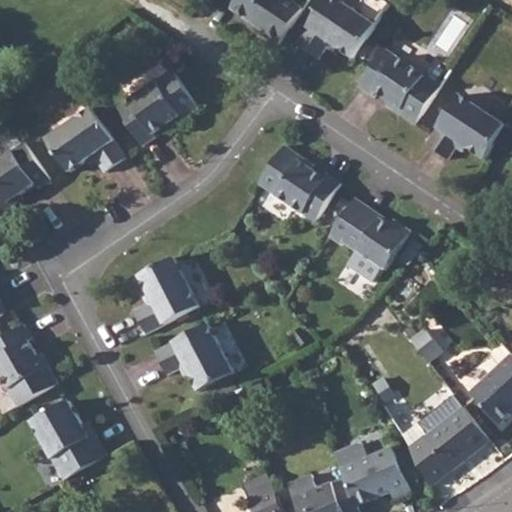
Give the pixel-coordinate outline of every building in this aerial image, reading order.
[(262,33),(281,45),(305,9),(290,0),(238,0),(233,8),(265,30),(262,33)] [(320,59),(328,48),(332,42),(338,47),(355,57),(377,25),(389,7),(378,0),(363,0),(356,11),(339,0),(328,0),(299,45),(320,59)] [(376,91),(393,103),(402,109),(399,113),(416,124),(442,86),(414,67),(387,49),(361,87),(373,95),(376,91)] [(152,137),(168,126),(177,120),(180,124),(198,113),(171,75),(116,112),(143,149),(155,142),(152,137)] [(448,159),(456,148),(460,142),(466,147),(485,159),(495,143),(504,125),(505,124),(461,95),(426,145),(444,158),(448,159)] [(89,112),(46,142),(64,168),(69,175),(85,164),(92,160),(95,165),(103,176),(125,162),(89,112)] [(511,129),(504,125),(495,143),(511,152),(511,129)] [(22,146),(0,160),(0,213),(10,207),(7,202),(18,195),(32,185),(36,190),(47,182),(46,180),(22,146)] [(309,171),(300,164),(302,160),(283,147),(258,185),(313,222),(339,185),(327,177),(324,180),(309,171)] [(366,212),(368,209),(354,200),(327,238),(341,247),(345,243),(384,269),(409,232),(393,220),(390,225),(388,227),(366,212)] [(153,301),(147,304),(135,311),(147,334),(201,306),(176,258),(141,277),(150,294),(153,301)] [(167,374),(181,367),(186,364),(190,372),(199,390),(236,372),(211,323),(156,353),(167,374)] [(15,331),(0,340),(0,378),(17,408),(55,386),(57,384),(46,365),(42,367),(36,357),(26,341),(30,339),(22,327),(15,331)] [(425,327),(411,337),(428,360),(443,349),(425,327)] [(511,355),(511,354),(471,390),(501,422),(511,412),(511,355)] [(66,403),(32,422),(66,480),(109,457),(95,434),(90,436),(83,425),(68,402),(66,403)] [(462,404),(408,445),(429,484),(489,439),(462,404)] [(356,442),(334,452),(345,476),(358,506),(391,491),(395,499),(411,491),(392,446),(369,456),(363,444),(356,442)] [(360,511),(358,506),(345,476),(319,488),(312,474),(289,484),(301,511),(360,511)] [(285,511),(275,489),(247,501),(251,511),(285,511)]
